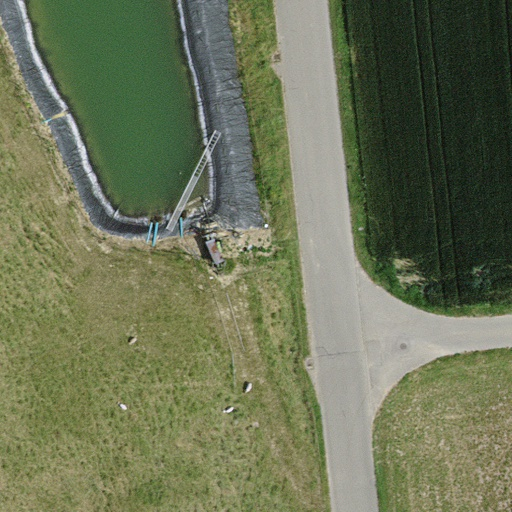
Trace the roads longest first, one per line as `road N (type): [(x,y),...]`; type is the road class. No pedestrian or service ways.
road 1 (unclassified): [(334,348),(299,0)]
road 2 (unclassified): [(334,348),(511,329)]
road 3 (unclassified): [(351,511),(334,348)]
